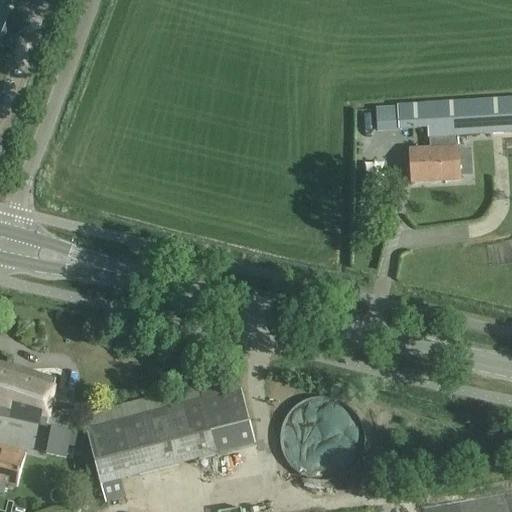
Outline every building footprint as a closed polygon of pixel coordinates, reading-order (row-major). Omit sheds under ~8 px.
[(0,46),(13,52),(26,18),(0,8),(0,46)] [(511,134),(511,100),(398,107),(399,131),(429,129),(430,150),(410,151),(412,183),(460,181),(459,149),(458,149),(457,137),(511,134)] [(0,391),(4,393),(9,379),(4,378),(8,366),(0,363),(0,391)] [(0,391),(0,417),(46,426),(75,417),(76,416),(77,414),(62,411),(61,413),(47,410),(54,388),(33,382),(35,374),(8,366),(4,378),(9,379),(4,393),(0,391)] [(223,396),(219,381),(82,416),(100,486),(255,446),(241,392),(223,396)] [(280,458),(333,477),(355,414),(302,395),(280,458)] [(75,422),(75,417),(46,426),(51,427),(45,456),(66,460),(71,430),(74,431),(74,430),(75,430),(75,423),(75,422)] [(0,484),(17,489),(26,455),(0,448),(0,484)] [(91,493),(72,497),(74,506),(93,502),(91,493)]
